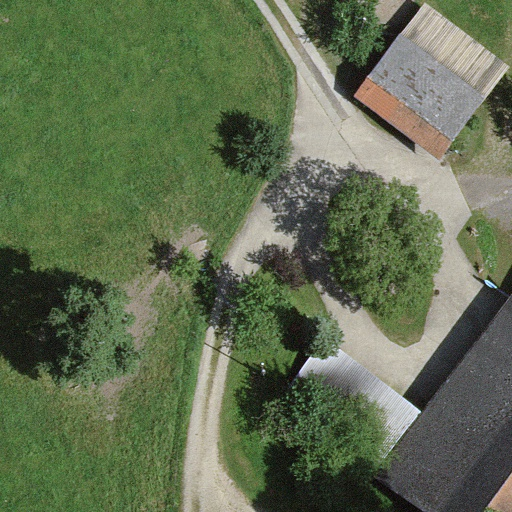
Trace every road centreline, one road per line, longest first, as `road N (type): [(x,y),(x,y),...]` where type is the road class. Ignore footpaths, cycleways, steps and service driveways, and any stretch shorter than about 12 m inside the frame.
road 1 (track): [(200,511),(226,309),(318,121),(316,79),(263,0)]
road 2 (track): [(511,197),(453,193),(373,163),(318,121)]
